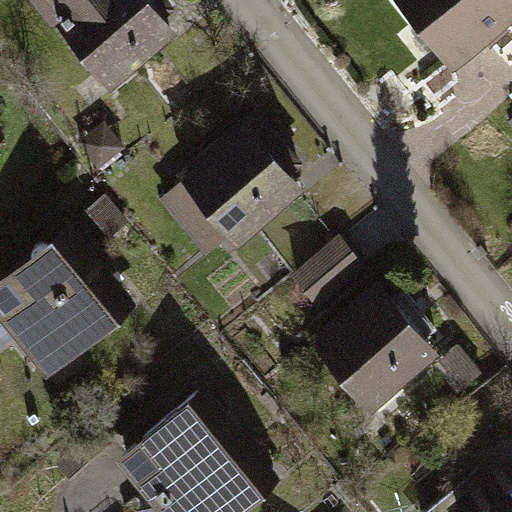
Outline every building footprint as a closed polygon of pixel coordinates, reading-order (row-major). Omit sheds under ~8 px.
[(103,84),(170,30),(145,0),(15,0),(42,32),(53,23),(103,84)] [(511,0),(393,0),(446,66),(511,13),(511,0)] [(250,121),(180,173),(234,245),(304,193),(250,121)] [(0,320),(39,371),(142,290),(77,208),(0,268),(0,320)] [(361,266),(337,235),(290,271),(314,302),(361,266)] [(375,407),(440,357),(381,282),(316,332),(375,407)] [(158,511),(227,511),(257,490),(180,390),(107,446),(158,511)] [(511,511),(511,459),(451,511),(452,511),(511,511)]
